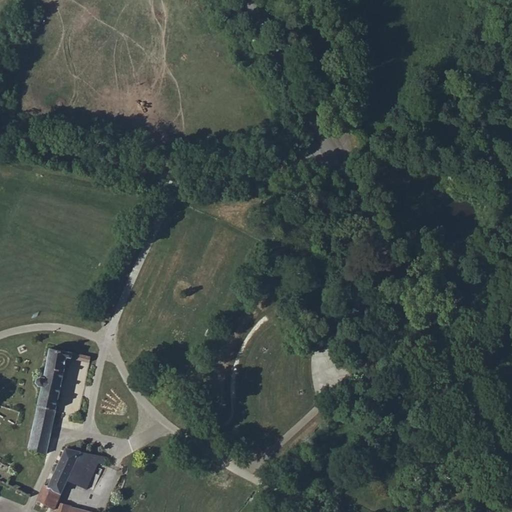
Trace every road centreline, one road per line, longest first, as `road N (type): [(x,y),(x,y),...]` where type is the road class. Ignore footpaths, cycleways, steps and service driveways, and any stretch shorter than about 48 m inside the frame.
road 1 (residential): [(244,0),(511,481)]
road 2 (track): [(170,426),(132,443),(85,435),(106,345),(175,178)]
road 3 (track): [(322,511),(170,426),(106,345)]
